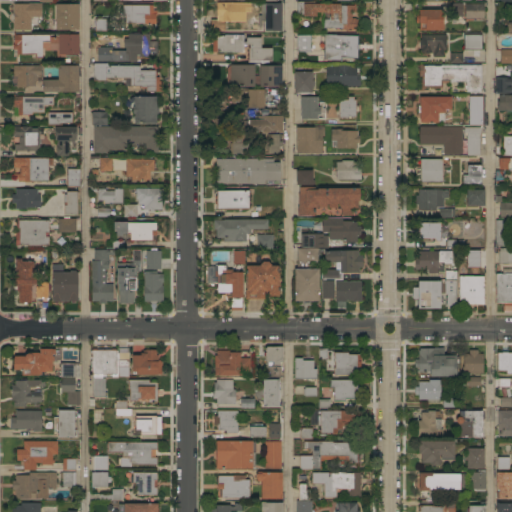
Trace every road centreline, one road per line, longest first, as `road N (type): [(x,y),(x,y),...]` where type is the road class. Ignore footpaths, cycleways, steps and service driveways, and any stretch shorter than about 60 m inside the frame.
road 1 (residential): [(511,329),(28,328)]
road 2 (residential): [(387,330),(388,0)]
road 3 (residential): [(184,330),(184,0)]
road 4 (residential): [(388,511),(387,330)]
road 5 (residential): [(184,511),(184,330)]
